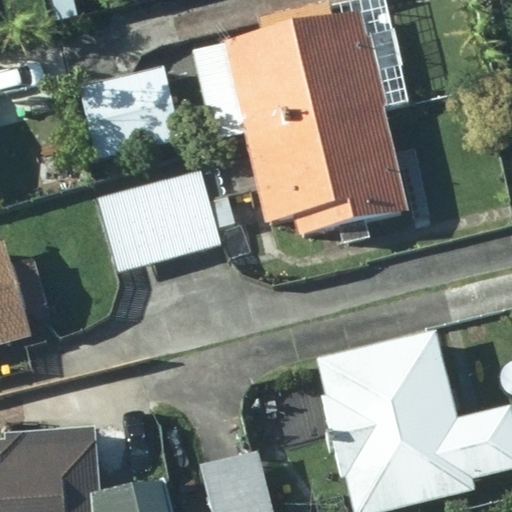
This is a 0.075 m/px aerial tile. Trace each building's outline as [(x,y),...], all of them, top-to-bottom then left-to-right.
[(241,149),(374,117),(354,30),(186,69),(207,157),(241,149)] [(172,145),(156,78),(70,100),(87,167),(172,145)] [(400,226),(374,117),(241,149),(263,241),(288,234),(292,252),(400,226)] [(204,182),(92,209),(111,285),(223,257),(204,182)] [(0,274),(0,355),(21,349),(0,274)] [(422,345),(304,375),(339,511),(419,511),(462,501),(460,492),(511,479),(511,464),(500,422),(445,436),(422,345)] [(93,511),(86,440),(0,447),(0,511),(158,511),(153,494),(93,511)] [(257,511),(246,467),(197,480),(205,511),(257,511)]
